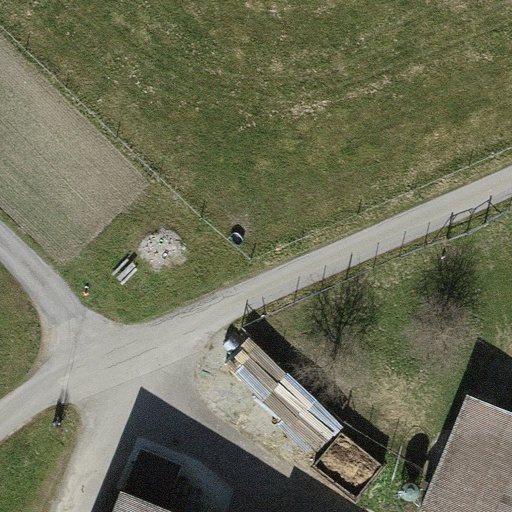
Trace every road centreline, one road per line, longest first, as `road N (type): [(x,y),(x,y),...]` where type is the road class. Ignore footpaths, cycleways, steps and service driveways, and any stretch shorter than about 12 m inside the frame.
road 1 (track): [(0,414),(85,362),(511,174)]
road 2 (track): [(85,362),(78,325),(0,250)]
